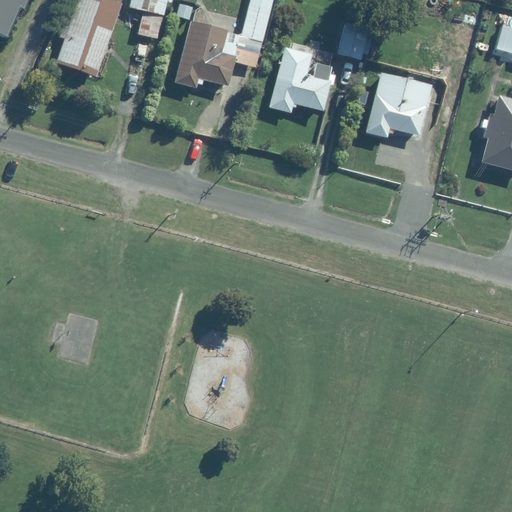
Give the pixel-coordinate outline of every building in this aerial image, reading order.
[(0,0),(0,40),(6,43),(19,13),(22,15),(28,0),(31,0),(35,1),(35,0),(0,0)] [(121,8),(100,0),(77,0),(53,64),(93,80),(121,8)] [(128,0),(126,11),(140,14),(135,34),(155,40),(165,0),(128,0)] [(194,80),(228,89),(234,64),(255,69),(271,0),(248,0),(239,38),(191,25),(175,86),(192,90),(194,80)] [(511,49),(511,21),(501,18),(491,51),(509,57),(511,49)] [(372,32),(341,23),(332,56),(362,65),(372,32)] [(477,31),(449,23),(441,53),(469,61),(477,31)] [(289,108),(321,116),(328,88),(310,83),(316,59),(281,51),(266,111),(287,116),(289,108)] [(388,133),(416,140),(429,87),(378,74),(363,135),(386,141),(388,133)] [(511,101),(495,97),(477,167),(511,175),(511,101)]
